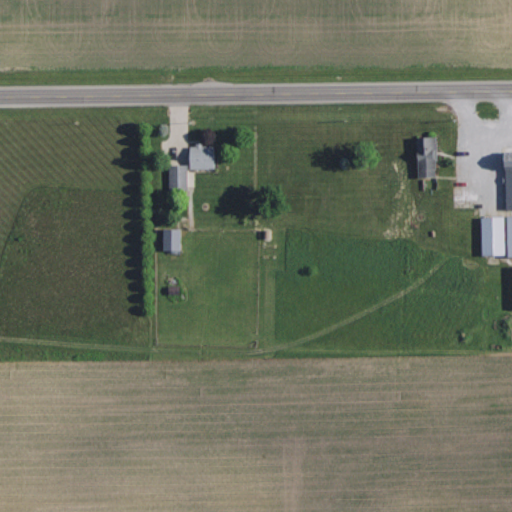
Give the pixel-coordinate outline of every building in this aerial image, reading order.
[(440,136),(420,137),(421,177),(441,176),(440,136)] [(191,169),(218,168),(218,144),(191,145),(191,169)] [(190,165),(171,165),(171,190),(190,189),(190,165)] [(508,216),(485,217),(486,255),(510,254),(508,216)] [(184,228),(166,228),(166,250),(184,250),(184,228)]
